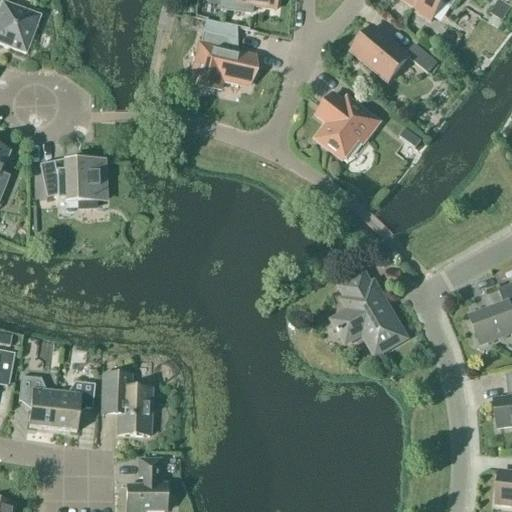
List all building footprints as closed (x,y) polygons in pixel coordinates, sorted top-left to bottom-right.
[(224,0),(223,12),(250,16),(251,9),(275,13),(276,0),(224,0)] [(397,0),(417,12),(416,15),(430,24),(443,4),(451,10),(457,0),(397,0)] [(502,24),(511,10),(498,2),(489,16),(502,24)] [(0,47),(25,57),(39,20),(2,5),(0,9),(0,47)] [(406,57),(373,29),(352,54),(388,85),(408,60),(428,77),(437,66),(414,47),(406,57)] [(227,54),(230,41),(203,34),(200,48),(199,48),(190,86),(204,93),(219,92),(220,85),(237,89),(238,87),(248,89),(255,75),(254,60),(227,54)] [(344,105),(333,97),(316,118),(327,126),(315,142),(343,163),(358,144),(362,147),(379,126),(347,101),(344,105)] [(0,176),(9,155),(0,151),(0,201),(9,179),(0,176)] [(79,166),(78,161),(79,161),(79,160),(63,163),(64,164),(65,167),(65,175),(55,175),(53,166),(54,166),(54,165),(39,168),(46,202),(56,200),(56,204),(66,204),(66,205),(78,204),(79,212),(94,211),(94,204),(104,204),(103,165),(79,166)] [(370,288),(363,277),(341,289),(348,301),(344,303),(350,314),(333,323),(346,345),(363,336),(375,358),(405,341),(373,286),(370,288)] [(480,348),(511,335),(511,286),(498,292),(504,307),(469,320),(480,348)] [(0,387),(7,389),(13,358),(0,355),(0,387)] [(497,432),(511,429),(511,377),(505,378),(508,401),(494,403),(497,432)] [(149,440),(150,392),(130,392),(130,379),(103,378),(102,406),(118,406),(117,439),(149,440)] [(52,433),(56,396),(45,394),(45,393),(40,382),(20,380),(18,404),(31,406),(28,430),(52,433)] [(56,396),(52,433),(75,436),(78,411),(91,412),(94,388),(74,385),(67,395),(67,397),(56,396)] [(160,487),(160,463),(138,463),(138,482),(142,482),(142,489),(126,489),(125,511),(165,511),(165,487),(160,487)] [(511,475),(499,474),(496,507),(511,508),(511,475)]
